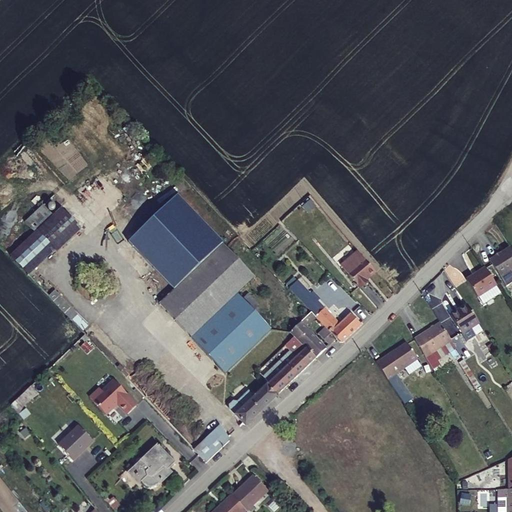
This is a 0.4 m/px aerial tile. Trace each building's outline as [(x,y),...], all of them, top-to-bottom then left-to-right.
[(239,296),(258,279),(183,195),(133,240),(177,290),(162,304),(192,338),(239,296)] [(12,258),(28,276),(80,228),(63,209),(12,258)] [(511,272),(511,250),(510,248),(490,261),(501,280),(511,272)] [(365,280),(365,279),(373,272),(356,251),(340,265),(358,286),(365,280)] [(477,298),(483,307),(501,295),(496,287),(485,269),(466,282),(477,298)] [(299,280),(290,288),(312,312),(317,319),(326,328),(337,340),(338,341),(339,342),(341,343),(343,342),(344,341),(361,326),(358,322),(351,314),(339,324),(299,280)] [(76,315),(54,292),(48,297),(71,321),(76,315)] [(192,338),(222,370),(269,328),(239,296),(192,338)] [(468,307),(451,317),(462,335),(467,343),(485,332),(479,324),(478,321),(468,307)] [(315,321),(310,314),(291,332),(294,336),(295,336),(297,338),(307,348),(316,358),(326,349),(307,328),(315,321)] [(422,351),(426,358),(452,342),(440,323),(415,339),(422,351)] [(326,328),(324,330),(325,331),(334,341),(337,340),(326,328)] [(329,347),(334,341),(325,331),(324,330),(318,335),(329,347)] [(293,337),(300,346),(292,353),(296,358),(305,368),(316,358),(307,348),(295,336),(294,336),(293,337)] [(376,363),(385,376),(416,357),(415,356),(408,344),(396,352),(395,351),(376,363)] [(296,358),(292,353),(281,363),(295,378),(305,368),(296,358)] [(387,380),(418,360),(416,357),(385,376),(387,380)] [(464,361),(460,364),(461,366),(476,389),(480,386),(466,364),(464,361)] [(295,378),(281,363),(278,366),(282,371),(292,381),(295,378)] [(282,371),(278,366),(276,364),(269,370),(285,387),(292,381),(282,371)] [(117,369),(126,378),(128,376),(120,367),(117,369)] [(277,396),(285,387),(269,370),(263,377),(265,379),(269,384),(266,387),(276,397),(277,396)] [(137,405),(114,380),(102,391),(99,388),(90,398),(106,415),(117,404),(127,414),(137,405)] [(10,404),(16,411),(37,394),(30,386),(10,404)] [(276,397),(266,387),(255,397),(244,407),(254,418),(276,397)] [(244,407),(255,397),(249,390),(238,400),(244,407)] [(245,425),(254,418),(244,407),(238,400),(237,400),(232,398),(228,402),(230,409),(243,423),(242,425),(243,426),(244,424),(245,425)] [(93,441),(78,426),(59,445),(73,461),(93,441)] [(229,436),(220,426),(194,450),(207,464),(230,440),(230,437),(232,435),(231,434),(229,436)] [(129,472),(140,484),(141,483),(145,487),(146,488),(148,489),(150,489),(152,489),(154,488),(156,487),(171,473),(168,470),(176,463),(159,445),(129,472)] [(247,511),(269,492),(253,476),(232,497),(246,511),(247,511)] [(511,511),(511,488),(509,488),(496,489),(498,511),(511,511)] [(246,511),(232,497),(216,511),(246,511)]
